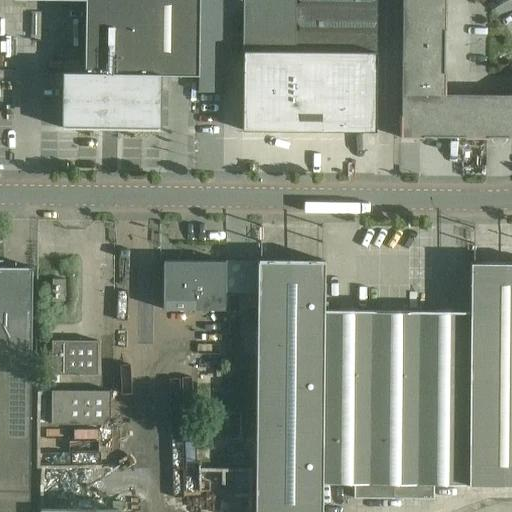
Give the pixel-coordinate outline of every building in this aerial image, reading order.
[(84,0),(84,72),(61,71),(61,73),(67,73),(67,87),(62,87),(61,128),(158,129),(159,88),(154,88),(154,75),(197,75),(198,0),(84,0)] [(376,0),(242,0),(241,117),(375,118),(376,0)] [(445,8),(401,8),(400,51),(444,51),(444,30),(445,30),(445,8)] [(400,93),(445,94),(445,72),(443,72),(444,51),(400,51),(400,93)] [(445,94),(400,93),(400,138),(423,138),(423,136),(444,137),(445,94)] [(445,94),(444,137),(464,137),(464,138),(487,138),(487,94),(445,94)] [(511,94),(487,94),(487,138),(487,137),(508,137),(508,139),(511,138),(511,94)] [(163,309),(224,309),(224,261),(163,261),(163,309)] [(469,314),(322,313),(323,262),(257,261),(254,511),(319,511),(320,483),(353,483),(353,497),(432,498),(432,484),(511,485),(511,263),(470,263),(469,314)] [(0,511),(28,511),(31,267),(0,266),(0,511)] [(64,280),(50,280),(49,300),(64,300),(64,280)] [(51,373),(98,374),(96,341),(52,340),(51,373)] [(50,424),(110,425),(110,391),(50,390),(50,424)] [(244,511),(245,496),(214,495),(213,511),(244,511)]
